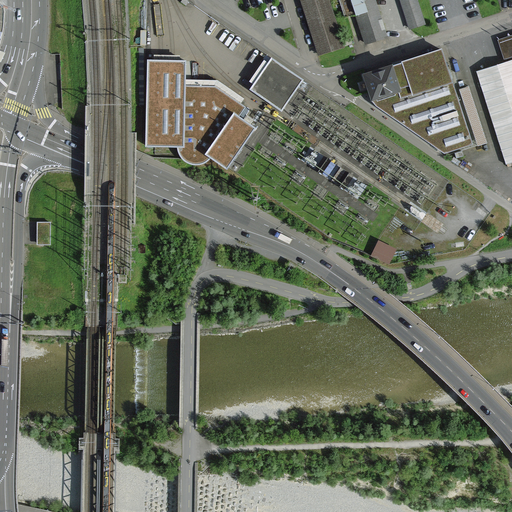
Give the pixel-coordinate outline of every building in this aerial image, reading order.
[(329,0),(300,0),(319,58),(345,49),(329,0)] [(375,0),(351,0),(366,45),(387,38),(375,0)] [(417,0),(399,0),(410,31),(426,26),(417,0)] [(373,101),(448,155),(473,147),(440,51),(364,77),(373,101)] [(162,60),(145,60),(144,146),(177,146),(179,154),(181,158),(188,162),(197,163),(204,162),(210,157),(226,169),(228,165),(255,128),(252,127),(237,117),(244,106),(216,86),(184,86),(184,61),(173,61),(162,60)] [(303,82),(272,60),(251,91),(270,104),(282,112),(303,82)] [(506,165),(511,162),(511,60),(476,73),(506,165)] [(39,222),(38,245),(51,245),(52,222),(39,222)] [(372,256),(390,265),(397,249),(379,241),(372,256)]
